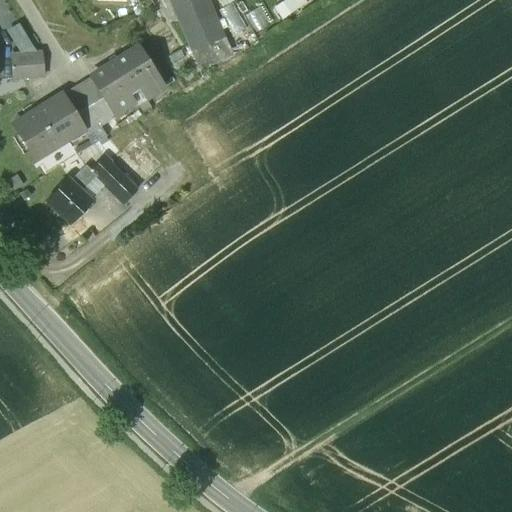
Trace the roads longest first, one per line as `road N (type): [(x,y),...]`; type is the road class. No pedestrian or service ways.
road 1 (tertiary): [(238,511),(166,452),(0,272)]
road 2 (track): [(511,323),(224,501)]
